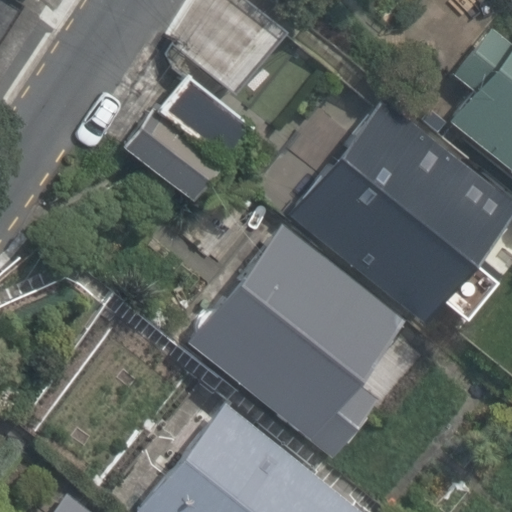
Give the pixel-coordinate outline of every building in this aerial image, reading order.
[(511,38),(446,111),(511,170),(511,38)] [(177,73),(119,149),(212,219),(269,143),(177,73)] [(511,214),(511,190),(379,90),(291,205),(435,315),(511,214)] [(397,308),(282,217),(190,332),(304,423),(397,308)] [(360,511),(361,511),(233,399),(142,503),(152,511),(360,511)] [(111,511),(83,491),(67,511),(111,511)]
